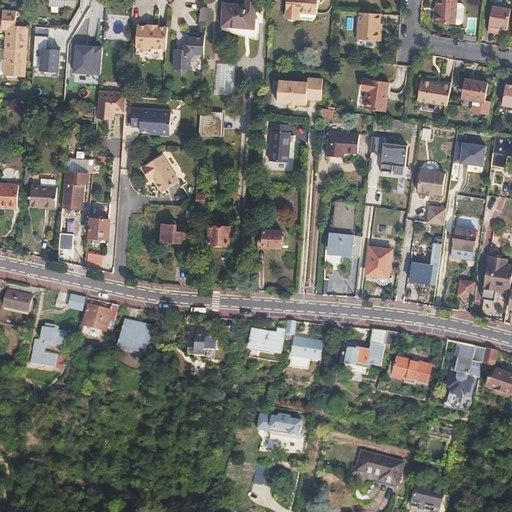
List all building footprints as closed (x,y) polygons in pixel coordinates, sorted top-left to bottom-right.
[(250,0),(250,6),(225,4),(222,29),(258,40),(261,7),(261,0),(250,0)] [(287,0),(287,17),(300,18),(300,13),(318,14),(319,0),(287,0)] [(438,0),(438,22),(459,23),(460,2),(460,0),(438,0)] [(463,2),(460,2),(459,23),(462,23),(465,22),(466,20),(467,6),(466,3),(463,2)] [(495,28),(507,30),(511,9),(492,6),(488,32),(495,33),(495,28)] [(208,9),(202,8),(200,22),(207,23),(208,9)] [(7,29),(6,48),(27,50),(29,26),(16,25),(16,11),(3,10),(2,29),(7,29)] [(360,39),(383,41),(384,30),(381,29),(383,13),(362,12),(360,39)] [(150,51),(167,52),(169,29),(158,28),(158,26),(147,25),(147,28),(138,27),(137,50),(141,50),(142,53),(148,53),(150,51)] [(197,51),(205,52),(206,36),(190,34),(189,43),(184,47),(176,47),(176,67),(178,67),(184,74),(188,68),(192,68),(192,56),(197,51)] [(103,45),(79,43),(76,72),(101,74),(103,45)] [(63,48),(45,46),(43,69),(62,70),(63,48)] [(27,50),(6,48),(5,75),(26,77),(27,50)] [(221,91),(233,91),(234,66),(222,65),(221,91)] [(308,82),(305,82),(303,105),(307,105),(308,99),(322,100),(324,79),(308,79),(308,82)] [(365,109),(387,112),(389,100),(386,100),(389,82),(365,79),(364,90),(368,91),(365,109)] [(452,84),(422,79),(419,99),(439,102),(449,104),(452,84)] [(303,105),(305,82),(279,81),(278,103),(303,105)] [(488,85),(464,81),(461,101),(475,103),(484,105),(485,103),(488,85)] [(511,85),(506,84),(502,105),(511,106),(511,85)] [(127,93),(101,90),(99,105),(98,119),(109,120),(110,113),(125,114),(127,93)] [(439,102),(419,99),(418,108),(438,111),(439,102)] [(491,104),(485,103),(484,105),(475,103),(473,114),(489,117),(491,104)] [(334,117),(335,110),(326,108),(325,115),(334,117)] [(167,136),(170,134),(172,112),(133,109),(132,126),(140,127),(140,131),(161,133),(163,135),(167,136)] [(201,112),(200,136),(222,137),(223,113),(201,112)] [(270,161),(289,162),(291,142),(294,142),(294,136),(291,136),(291,133),(290,133),(290,125),(273,123),(270,161)] [(432,140),(433,128),(424,127),(423,139),(432,140)] [(329,157),(344,158),(344,153),(359,154),(360,135),(330,132),(329,157)] [(385,137),(373,135),(371,151),(383,152),(381,170),(393,171),(393,164),(406,165),(408,144),(385,142),(385,137)] [(511,138),(497,135),(493,152),(509,155),(510,153),(511,153),(511,138)] [(481,166),(484,145),(455,141),(453,162),(481,166)] [(153,178),(163,193),(179,181),(161,156),(140,169),(149,182),(153,178)] [(444,187),(447,166),(422,162),(419,183),(428,185),(427,188),(435,188),(435,186),(444,187)] [(65,170),(64,182),(63,204),(83,205),(85,184),(89,185),(89,172),(78,172),(65,170)] [(32,207),(56,208),(59,176),(41,175),(41,185),(34,184),(32,207)] [(0,186),(0,208),(17,210),(19,188),(0,186)] [(333,233),(354,235),(358,204),(336,201),(333,233)] [(430,205),(428,222),(445,224),(448,208),(430,205)] [(91,238),(109,240),(110,221),(105,221),(105,218),(97,217),(97,220),(92,219),(91,238)] [(161,242),(185,243),(185,226),(162,224),(161,242)] [(230,235),(235,236),(235,229),(230,230),(230,228),(211,227),(210,244),(229,246),(230,235)] [(474,250),(477,231),(455,228),(452,247),(474,250)] [(265,231),(264,246),(264,247),(282,249),(282,243),(285,243),(286,236),(283,236),(283,232),(265,231)] [(332,234),(331,234),(328,253),(360,257),(362,236),(354,235),(333,233),(332,234)] [(60,236),(59,249),(72,250),(72,237),(60,236)] [(442,244),(434,243),(431,265),(433,265),(431,283),(437,283),(442,244)] [(393,250),(370,247),(367,275),(374,276),(386,278),(389,278),(389,277),(393,250)] [(474,250),(452,247),(450,257),(472,261),(474,250)] [(87,266),(102,268),(104,254),(88,252),(87,266)] [(496,290),(510,293),(511,280),(511,264),(508,263),(508,259),(489,256),(482,298),(495,300),(496,290)] [(431,283),(433,265),(431,265),(413,263),(411,281),(431,284),(431,283)] [(386,278),(374,276),(373,280),(376,281),(377,283),(377,284),(379,285),(380,285),(381,285),(382,286),(383,286),(384,286),(385,286),(386,285),(387,284),(388,284),(389,283),(391,283),(392,277),(389,277),(389,278),(386,278)] [(473,299),(475,282),(459,280),(456,297),(473,299)] [(5,307),(29,313),(33,297),(9,292),(5,307)] [(85,312),(88,300),(74,296),(72,310),(85,312)] [(115,322),(120,307),(120,306),(114,305),(111,311),(106,310),(106,306),(91,302),(89,306),(85,327),(107,333),(110,320),(115,322)] [(119,348),(146,355),(151,332),(148,330),(149,326),(126,321),(119,348)] [(295,335),(297,322),(289,321),(289,324),(287,332),(286,332),(285,339),(291,339),(292,335),(295,335)] [(251,349),(282,354),(285,339),(286,332),(287,332),(289,324),(279,323),(277,335),(268,333),(254,331),(251,349)] [(31,363),(55,367),(57,354),(44,353),(46,346),(53,347),(53,344),(65,346),(67,332),(58,331),(58,328),(48,326),(47,329),(44,328),(41,340),(35,340),(31,363)] [(347,343),(344,365),(359,367),(359,366),(369,367),(382,370),(386,344),(388,332),(379,331),(373,330),(371,343),(372,343),(371,350),(358,348),(359,344),(347,343)] [(398,334),(388,332),(386,344),(396,347),(398,334)] [(211,364),(215,344),(187,337),(184,348),(183,347),(181,357),(184,358),(183,364),(199,369),(200,362),(211,364)] [(309,359),(321,361),(324,343),(313,341),(313,338),(307,338),(307,340),(295,338),(293,356),(294,357),(309,359)] [(474,383),(478,384),(483,363),(486,349),(476,347),(473,360),(458,357),(456,366),(453,366),(448,388),(450,389),(450,393),(452,395),(470,399),(473,386),(474,383)] [(497,352),(486,349),(483,363),(494,366),(497,352)] [(308,367),(309,359),(294,357),(294,364),(308,367)] [(416,382),(428,385),(432,366),(397,359),(396,364),(391,363),(388,374),(393,375),(393,377),(406,380),(406,383),(415,386),(416,382)] [(359,367),(346,365),(346,371),(366,374),(367,367),(359,366),(359,367)] [(0,368),(0,376),(18,379),(19,370),(0,368)] [(487,388),(511,397),(511,375),(510,375),(511,372),(505,370),(504,373),(497,371),(494,381),(489,380),(487,388)] [(265,430),(268,416),(262,414),(259,429),(265,430)] [(278,418),(268,416),(265,430),(300,437),(303,422),(291,420),(291,417),(279,415),(278,418)] [(380,485),(399,489),(405,463),(363,454),(358,475),(381,481),(380,485)] [(257,466),(253,483),(271,486),(274,470),(257,466)] [(439,511),(441,506),(413,500),(410,511),(439,511)]
